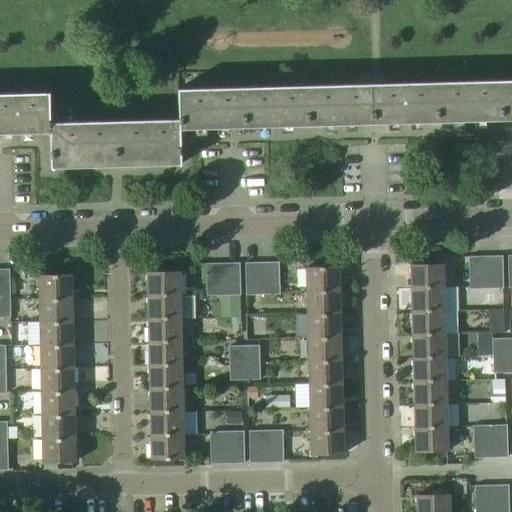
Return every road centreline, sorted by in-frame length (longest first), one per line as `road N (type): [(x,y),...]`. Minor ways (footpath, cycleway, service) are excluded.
road 1 (residential): [(118,230),(125,484)]
road 2 (residential): [(118,230),(372,223)]
road 3 (residential): [(378,477),(372,223)]
road 4 (residential): [(125,484),(378,477)]
road 5 (residential): [(372,223),(511,218)]
road 6 (residential): [(0,487),(125,484)]
